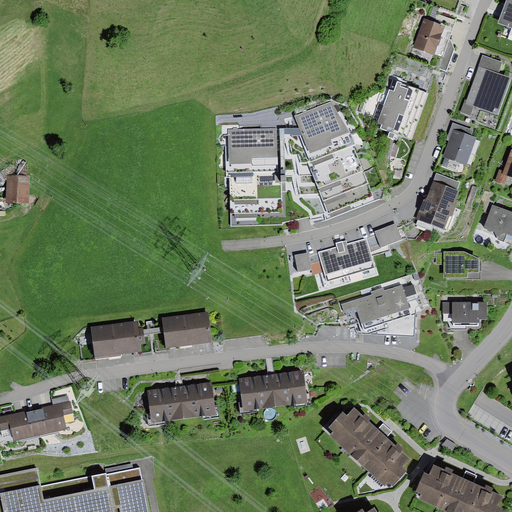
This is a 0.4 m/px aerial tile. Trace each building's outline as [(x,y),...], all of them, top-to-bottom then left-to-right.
[(511,0),(507,0),(499,24),(511,29),(510,35),(511,35),(511,0)] [(445,27),(424,19),(413,48),(434,56),(445,27)] [(483,56),(479,68),(499,75),(503,63),(483,56)] [(465,100),(461,112),(471,116),(474,108),(497,116),(511,79),(499,75),(479,68),(467,101),(465,100)] [(381,125),(379,129),(390,133),(388,138),(393,140),(395,135),(412,141),(429,94),(406,86),(408,81),(394,76),(377,124),(381,125)] [(332,102),(293,117),(304,146),(309,160),(305,162),(328,215),(373,196),(351,145),(354,144),(332,102)] [(474,131),(453,123),(446,141),(449,142),(443,158),(466,167),(477,139),(472,137),(474,131)] [(278,127),(226,129),(230,228),(259,227),(258,218),(286,217),(285,187),(284,173),(279,173),(278,127)] [(511,150),(511,151),(504,172),(499,170),(495,182),(504,185),(507,176),(511,177),(511,150)] [(459,183),(436,174),(427,199),(424,201),(417,219),(443,230),(449,215),(452,216),(457,202),(455,201),(458,193),(456,192),(459,183)] [(31,178),(7,177),(6,206),(30,206),(31,178)] [(511,212),(492,206),(484,229),(494,232),(497,237),(504,234),(511,236),(511,212)] [(395,225),(374,233),(380,249),(401,240),(395,225)] [(335,243),(336,247),(318,253),(327,281),(375,269),(373,262),(366,239),(348,244),(346,241),(335,243)] [(464,252),(444,253),(444,278),(467,278),(467,274),(479,274),(479,259),(464,252)] [(309,253),(294,256),(298,274),(312,271),(309,253)] [(371,295),(341,304),(344,314),(357,310),(361,323),(354,324),(357,334),(414,337),(415,311),(410,311),(407,298),(417,295),(414,285),(403,288),(402,285),(384,291),(384,288),(370,293),(371,295)] [(487,303),(443,304),(443,314),(453,314),(453,324),(480,324),(480,321),(488,321),(487,303)] [(209,313),(163,319),(167,350),(213,343),(209,313)] [(137,322),(92,328),(96,359),(142,353),(140,345),(146,345),(143,328),(138,329),(137,322)] [(271,375),(239,379),(243,412),(308,404),(304,371),(271,375)] [(128,389),(127,377),(96,381),(97,393),(128,389)] [(180,387),(147,391),(151,425),(216,417),(212,383),(180,387)] [(53,406),(35,410),(42,436),(67,430),(64,416),(73,413),(69,396),(52,400),(53,406)] [(35,410),(0,417),(0,423),(2,431),(11,429),(14,443),(42,436),(35,410)] [(343,413),(329,429),(334,433),(329,438),(385,489),(389,485),(393,489),(408,473),(404,469),(411,461),(402,452),(404,450),(398,445),(395,448),(381,435),(368,423),(370,420),(365,416),(363,419),(354,411),(348,418),(343,413)] [(447,439),(441,446),(452,452),(456,445),(447,439)] [(429,477),(424,474),(416,494),(421,497),(419,502),(443,511),(502,511),(503,509),(498,507),(503,497),(492,492),(494,489),(486,486),(485,489),(473,484),(467,482),(463,480),(452,475),(453,471),(446,468),(444,471),(433,467),(429,477)] [(0,511),(5,511),(2,496),(43,487),(39,468),(0,476),(0,511)] [(43,487),(2,496),(5,511),(149,511),(141,468),(94,477),(97,491),(45,501),(43,487)]
